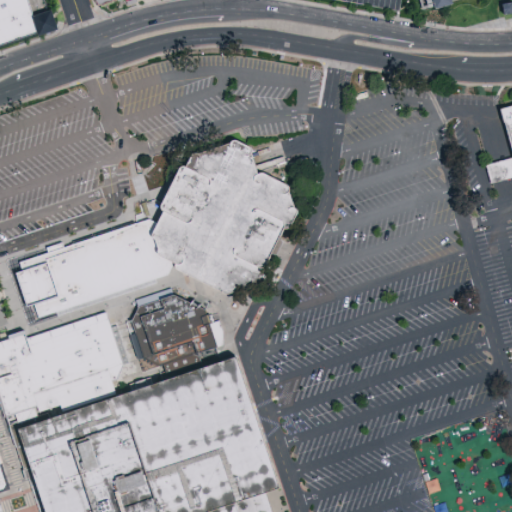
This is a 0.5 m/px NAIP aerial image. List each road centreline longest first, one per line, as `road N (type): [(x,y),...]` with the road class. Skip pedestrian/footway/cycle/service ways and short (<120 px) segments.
road 1 (secondary): [(94,66),(200,39),(271,39),(345,53)]
road 2 (secondary): [(440,43),(226,10)]
road 3 (secondary): [(226,10),(168,14),(86,39)]
